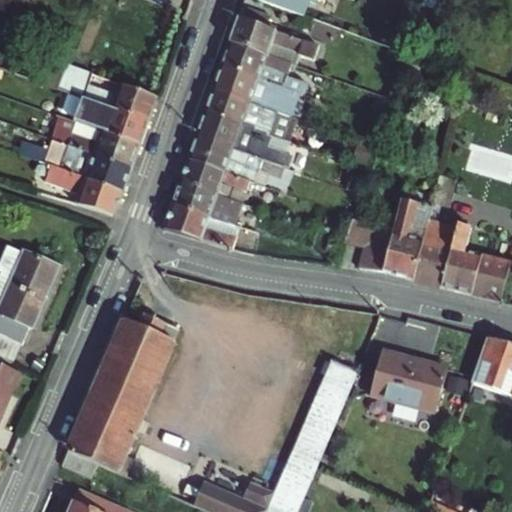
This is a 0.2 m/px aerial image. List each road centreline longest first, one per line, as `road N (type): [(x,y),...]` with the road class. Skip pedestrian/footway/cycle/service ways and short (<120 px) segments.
road 1 (residential): [(511,323),(245,272),(133,241)]
road 2 (residential): [(14,511),(133,241)]
road 3 (residential): [(133,241),(217,0)]
